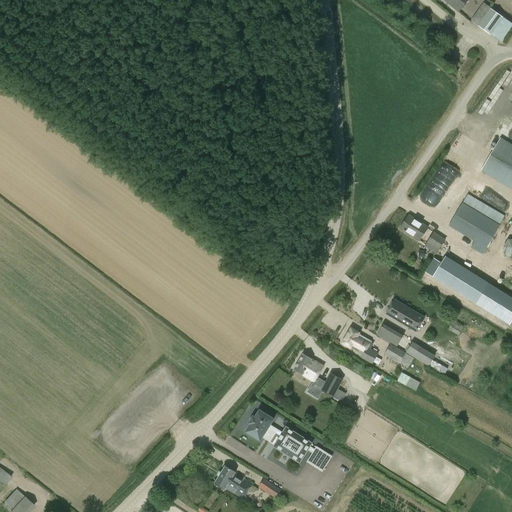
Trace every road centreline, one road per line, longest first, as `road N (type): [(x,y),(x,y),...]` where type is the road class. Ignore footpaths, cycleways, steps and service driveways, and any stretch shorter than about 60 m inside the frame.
road 1 (unclassified): [(320,282),(109,511)]
road 2 (unclassified): [(320,282),(330,160),(317,0)]
road 3 (unclassified): [(320,282),(484,60)]
